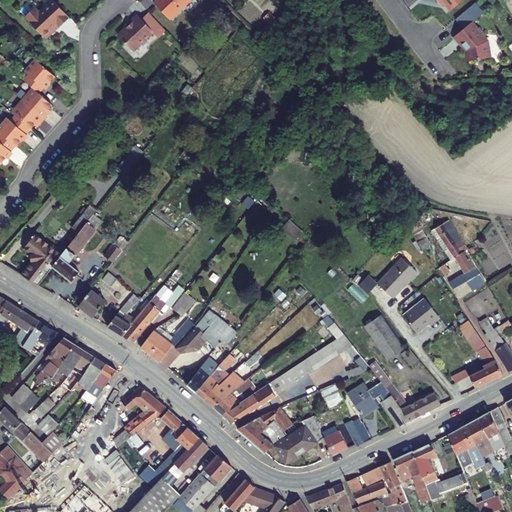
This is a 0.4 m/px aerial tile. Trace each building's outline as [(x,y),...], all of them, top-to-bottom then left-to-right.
[(73,17),(57,0),(53,0),(43,10),(38,5),(28,15),(49,37),(57,30),(55,28),(60,24),(62,26),(73,17)] [(157,0),(156,1),(172,18),(191,0),(157,0)] [(445,0),(454,10),(465,0),(445,0)] [(169,32),(152,13),(146,19),(142,15),(134,22),(137,24),(134,27),(132,27),(124,34),(138,50),(158,32),(163,37),(169,32)] [(475,22),(458,36),(465,45),(467,43),(471,48),(471,49),(470,49),(472,60),(493,58),(492,42),(488,37),(488,35),(483,28),(480,28),(475,22)] [(32,74),(27,79),(35,87),(41,92),(46,86),(47,87),(58,75),(38,58),(28,70),(32,74)] [(41,92),(35,87),(25,99),(47,118),(51,112),(49,110),(55,104),(41,92)] [(47,118),(25,99),(14,111),(18,115),(33,127),(34,128),(39,121),(42,123),(47,118)] [(33,127),(18,115),(14,120),(10,117),(0,128),(0,129),(3,132),(18,145),(19,145),(29,133),(28,133),(33,127)] [(18,145),(3,132),(0,135),(0,159),(4,163),(14,151),(13,150),(18,145)] [(73,226),(80,232),(88,223),(94,215),(97,211),(90,205),(87,209),(82,215),(73,226)] [(410,223),(415,229),(422,224),(426,221),(420,213),(410,223)] [(102,222),(94,215),(88,223),(96,230),(102,222)] [(454,258),(459,255),(468,249),(472,246),(453,218),(437,229),(454,258)] [(297,240),(302,231),(288,222),(283,231),(297,240)] [(54,266),(73,281),(80,272),(75,267),(70,263),(73,260),(82,248),(80,246),(87,237),(92,241),(99,232),(96,230),(88,223),(80,232),(63,254),(54,266)] [(415,229),(418,234),(426,229),(422,224),(415,229)] [(418,234),(427,248),(434,243),(426,229),(418,234)] [(39,285),(54,266),(63,254),(36,233),(24,248),(32,255),(30,255),(30,261),(32,261),(21,274),(39,285)] [(120,237),(115,244),(123,250),(128,244),(120,237)] [(105,256),(113,262),(123,250),(115,244),(114,245),(113,245),(105,256)] [(471,279),(477,288),(489,281),(472,255),(468,249),(459,255),(468,271),(453,280),(457,286),(471,279)] [(420,270),(405,255),(381,281),(396,295),(404,286),(404,284),(408,281),(410,280),(420,270)] [(443,265),(449,274),(454,270),(450,264),(453,262),(452,260),(443,265)] [(107,278),(124,291),(129,284),(132,282),(128,279),(127,281),(113,270),(107,278)] [(348,285),(365,303),(372,296),(354,278),(348,285)] [(128,303),(125,307),(132,312),(144,297),(129,284),(124,291),(127,293),(132,298),(128,303)] [(163,290),(155,299),(165,307),(170,301),(176,305),(184,293),(180,290),(179,288),(170,299),(164,294),(166,292),(163,290)] [(79,306),(94,317),(106,301),(92,290),(79,306)] [(176,306),(187,314),(199,298),(189,290),(176,306)] [(123,299),(128,303),(132,298),(127,293),(123,299)] [(427,325),(427,323),(432,320),(433,322),(443,315),(428,296),(406,313),(420,330),(427,325)] [(155,299),(141,314),(152,323),(165,307),(155,299)] [(14,341),(23,346),(40,321),(6,300),(0,309),(0,329),(4,323),(6,325),(10,318),(23,327),(14,341)] [(215,307),(211,304),(203,315),(199,321),(166,359),(173,366),(187,350),(202,348),(211,337),(220,346),(224,341),(232,342),(242,329),(220,312),(222,309),(217,304),(215,307)] [(112,324),(128,333),(140,317),(132,312),(125,307),(121,311),(120,314),(112,324)] [(503,323),(496,312),(483,319),(490,332),(498,326),(500,325),(503,323)] [(369,323),(374,331),(390,320),(385,313),(369,323)] [(128,333),(138,340),(152,323),(141,314),(140,317),(128,333)] [(146,345),(166,359),(199,321),(193,316),(184,326),(177,334),(168,328),(164,333),(159,329),(146,345)] [(499,358),(473,318),(463,324),(480,350),(482,349),(490,362),(487,363),(488,366),(474,373),(480,386),(507,372),(499,358)] [(500,325),(503,328),(511,322),(511,318),(503,324),(503,323),(500,325)] [(374,331),(392,358),(408,347),(390,320),(374,331)] [(57,333),(40,321),(23,346),(30,351),(38,340),(39,338),(49,345),(57,333)] [(488,333),(511,367),(511,346),(500,330),(498,326),(490,332),(488,333)] [(348,332),(343,336),(351,348),(358,343),(348,332)] [(46,380),(49,377),(52,374),(77,339),(69,334),(52,354),(57,359),(42,377),(46,380)] [(343,336),(337,340),(344,352),(351,348),(343,336)] [(38,340),(47,347),(49,345),(39,338),(38,340)] [(68,371),(72,374),(90,347),(77,339),(52,374),(49,377),(55,381),(58,378),(62,380),(68,371)] [(337,340),(331,344),(339,356),(344,352),(337,340)] [(365,353),(373,363),(379,359),(366,341),(360,346),(365,353)] [(331,344),(324,348),(332,360),(339,356),(331,344)] [(406,351),(416,363),(423,357),(413,345),(406,351)] [(77,389),(83,380),(100,355),(90,347),(72,374),(66,382),(77,389)] [(324,348),(318,352),(326,364),(332,360),(324,348)] [(318,352),(312,356),(319,368),(326,364),(318,352)] [(369,370),(374,365),(373,363),(365,353),(359,359),(364,364),(369,370)] [(83,380),(92,387),(110,361),(100,355),(83,380)] [(223,365),(212,356),(192,383),(200,390),(223,365)] [(312,356),(305,361),(313,372),(319,368),(312,356)] [(233,363),(229,359),(223,365),(200,390),(208,397),(225,381),(220,378),(233,363)] [(385,400),(404,426),(412,420),(446,403),(440,390),(439,391),(431,381),(428,384),(434,393),(413,403),(379,359),(373,363),(374,365),(386,380),(396,393),(385,400)] [(99,388),(104,392),(107,389),(121,368),(110,361),(92,387),(84,397),(87,399),(84,403),(89,407),(97,398),(93,395),(99,388)] [(305,361),(299,365),(306,376),(313,372),(305,361)] [(353,376),(369,370),(364,364),(351,369),(353,376)] [(299,365),(293,369),(300,380),(306,376),(299,365)] [(249,379),(239,368),(225,381),(208,397),(218,405),(249,379)] [(293,369),(286,373),(294,385),(300,380),(293,369)] [(467,370),(453,376),(459,391),(467,387),(467,386),(473,383),(467,370)] [(286,373),(280,377),(287,389),(294,385),(286,373)] [(249,379),(218,405),(226,412),(246,400),(263,388),(253,376),(249,379)] [(275,381),(282,392),(287,389),(280,377),(275,381)] [(383,402),(385,400),(396,393),(386,380),(373,388),(369,382),(353,392),(368,414),(376,408),(375,404),(382,400),(383,402)] [(16,395),(25,403),(37,390),(38,389),(29,381),(16,395)] [(326,388),(334,407),(340,405),(350,400),(341,381),(326,388)] [(123,445),(134,436),(162,414),(170,404),(154,390),(144,383),(126,399),(135,408),(141,402),(148,408),(129,425),(130,427),(117,438),(123,445)] [(263,388),(246,400),(254,407),(252,408),(254,410),(279,394),(272,383),(263,388)] [(104,392),(96,404),(104,410),(106,412),(117,396),(107,389),(104,392)] [(25,403),(32,409),(44,396),(37,390),(25,403)] [(38,408),(45,416),(60,402),(53,394),(38,408)] [(226,412),(236,421),(252,408),(254,407),(246,400),(226,412)] [(47,440),(9,403),(1,413),(48,459),(57,450),(47,440)] [(91,411),(99,417),(104,410),(96,404),(91,411)] [(169,420),(175,426),(184,416),(170,404),(162,414),(134,436),(142,445),(148,440),(148,439),(169,420)] [(346,419),(340,405),(334,407),(332,408),(337,419),(332,421),(335,427),(326,430),(329,435),(334,447),(331,448),(332,450),(335,449),(337,453),(353,445),(345,428),(343,429),(339,422),(346,419)] [(511,429),(502,405),(495,409),(510,443),(511,449),(511,429)] [(296,422),(283,406),(261,415),(242,426),(270,450),(280,439),(289,429),(294,423),(296,422)] [(495,409),(484,416),(498,448),(510,443),(495,409)] [(42,423),(53,433),(57,429),(64,422),(53,412),(42,423)] [(279,444),(290,461),(329,435),(326,430),(319,414),(306,419),(308,423),(292,434),(289,429),(280,439),(282,442),(279,444)] [(179,448),(160,469),(166,475),(204,435),(184,416),(175,426),(176,427),(167,437),(179,448)] [(498,448),(484,416),(473,422),(486,454),(498,448)] [(368,421),(360,425),(368,441),(375,437),(368,421)] [(352,425),(361,444),(368,441),(360,425),(359,422),(352,425)] [(473,422),(463,427),(472,447),(477,458),(486,454),(473,422)] [(452,433),(468,471),(472,481),(476,491),(481,502),(500,494),(498,489),(486,494),(475,470),(478,468),(469,448),(472,447),(463,427),(452,433)] [(68,439),(57,429),(53,433),(47,440),(57,450),(68,439)] [(213,443),(204,435),(166,475),(176,483),(213,443)] [(436,441),(417,449),(429,480),(442,475),(439,470),(440,469),(435,455),(440,452),(436,441)] [(38,470),(11,443),(5,450),(31,477),(38,470)] [(5,450),(0,445),(0,466),(11,478),(5,485),(16,495),(31,477),(5,450)] [(423,484),(429,499),(435,497),(429,481),(429,480),(417,449),(398,458),(408,477),(416,474),(421,485),(423,484)] [(222,451),(204,470),(218,482),(236,463),(222,451)] [(412,498),(396,459),(367,472),(371,482),(384,475),(383,472),(388,469),(390,472),(396,488),(393,489),(397,502),(403,501),(412,498)] [(132,501),(138,506),(166,475),(160,469),(154,463),(145,473),(152,480),(132,501)] [(68,466),(62,469),(71,483),(77,480),(68,466)] [(218,482),(204,470),(183,494),(197,507),(203,500),(218,482)] [(443,476),(429,481),(435,497),(442,494),(441,492),(472,481),(468,471),(444,479),(443,476)] [(138,506),(132,511),(165,511),(184,491),(176,483),(166,475),(138,506)] [(356,492),(359,491),(367,487),(362,475),(351,479),(356,492)] [(260,485),(250,476),(229,500),(239,509),(249,498),(253,499),(255,496),(258,498),(261,493),(265,495),(270,488),(260,485)] [(382,497),(390,504),(397,502),(393,489),(388,479),(367,487),(359,491),(363,501),(380,494),(382,497)] [(311,495),(317,506),(341,497),(347,511),(359,511),(347,481),(311,495)] [(279,491),(270,488),(265,495),(261,493),(258,498),(255,496),(253,499),(269,505),(263,511),(279,511),(290,500),(279,491)] [(482,504),(481,502),(476,491),(469,494),(474,506),(482,504)] [(482,504),(484,511),(498,511),(497,508),(504,505),(500,494),(481,502),(482,504)] [(295,503),(300,511),(313,511),(304,497),(295,503)] [(417,511),(412,498),(403,501),(397,502),(390,504),(393,511),(401,509),(402,511),(417,511)] [(362,505),(365,511),(374,511),(382,509),(378,499),(362,505)] [(209,511),(212,508),(203,500),(197,507),(193,511),(209,511)]
